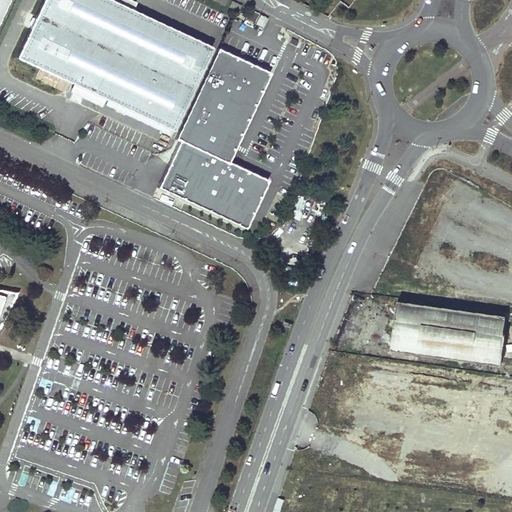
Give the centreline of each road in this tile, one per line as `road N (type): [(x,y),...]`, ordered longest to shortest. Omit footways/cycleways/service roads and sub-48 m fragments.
road 1 (unclassified): [(0,139),(242,251),(263,275),(266,309),(197,511)]
road 2 (primary): [(394,113),(315,288),(237,511)]
road 3 (primary): [(256,511),(351,253),(425,132)]
